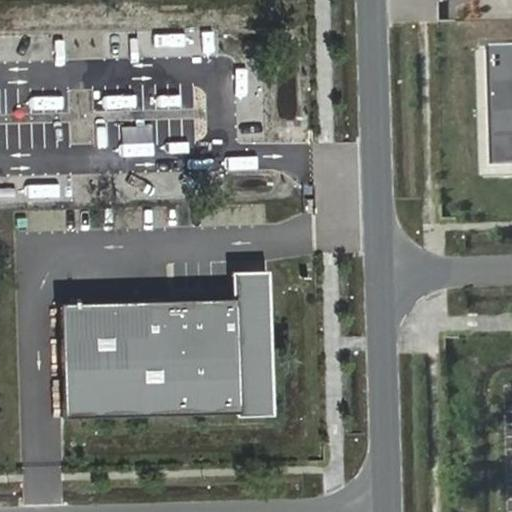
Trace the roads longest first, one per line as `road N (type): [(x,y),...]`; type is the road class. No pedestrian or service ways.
road 1 (residential): [(381,273),(372,0)]
road 2 (residential): [(388,506),(381,273)]
road 3 (residential): [(388,506),(249,511)]
road 4 (residential): [(381,273),(511,267)]
